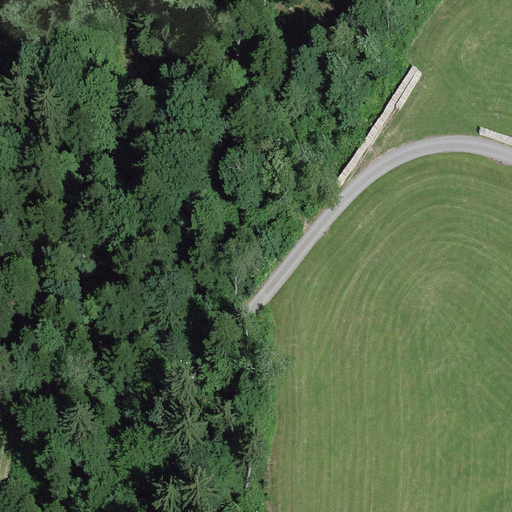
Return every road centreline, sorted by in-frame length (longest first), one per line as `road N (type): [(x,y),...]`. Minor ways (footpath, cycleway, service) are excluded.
road 1 (unclassified): [(511,158),(465,147),(414,151),(366,175),(318,216),(164,402),(102,511)]
road 2 (track): [(0,464),(10,400),(160,0)]
